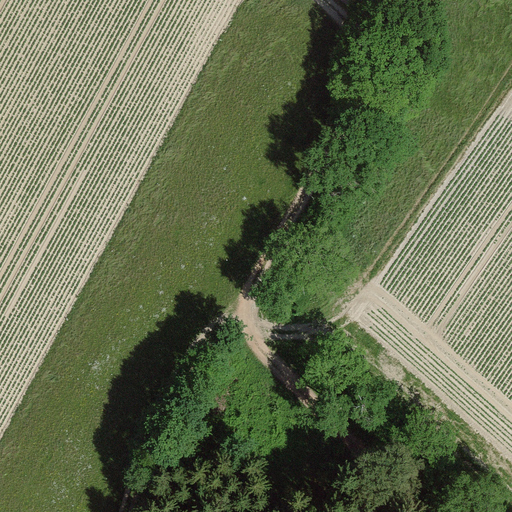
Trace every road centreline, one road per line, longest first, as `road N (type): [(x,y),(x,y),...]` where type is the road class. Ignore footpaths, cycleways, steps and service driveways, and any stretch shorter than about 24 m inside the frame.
road 1 (track): [(126,511),(224,309),(372,54),(314,0)]
road 2 (track): [(415,511),(224,309)]
